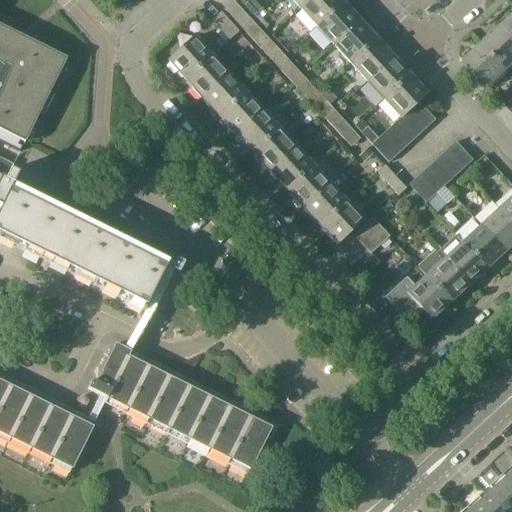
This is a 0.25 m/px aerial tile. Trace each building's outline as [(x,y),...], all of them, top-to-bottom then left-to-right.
[(261,10),(252,0),(236,0),(253,18),(261,10)] [(309,0),(289,0),(299,10),(309,0)] [(342,4),(337,0),(309,0),(299,10),(316,28),(342,4)] [(250,21),(233,3),(224,11),(241,29),(250,21)] [(359,22),(342,4),(316,28),(332,46),(359,22)] [(237,33),(220,14),(211,22),(228,41),(237,33)] [(511,17),(501,28),(511,40),(511,17)] [(250,39),(258,31),(250,21),(241,29),(250,39)] [(375,41),(359,22),(332,46),(349,65),(375,41)] [(0,66),(3,69),(5,66),(10,69),(0,97),(0,131),(19,141),(24,143),(66,59),(26,40),(19,36),(0,26),(0,66)] [(511,40),(501,28),(482,45),(506,71),(511,65),(511,40)] [(266,40),(258,31),(250,39),(258,48),(266,40)] [(184,81),(210,57),(193,39),(167,63),(184,81)] [(275,49),(266,40),(258,48),(266,57),(275,49)] [(392,59),(375,41),(349,65),(366,83),(392,59)] [(482,45),(464,62),(487,88),(506,71),(482,45)] [(284,59),(275,49),(266,57),(275,67),(284,59)] [(201,100),(227,75),(210,57),(184,81),(201,100)] [(291,67),(284,59),(275,67),(283,75),(291,67)] [(409,77),(392,59),(366,83),(383,101),(409,77)] [(300,77),(291,67),(283,75),(291,85),(300,77)] [(218,118),(244,94),(227,75),(201,100),(218,118)] [(308,86),(300,77),(291,85),(300,94),(308,86)] [(426,96),(409,77),(383,101),(400,120),(409,112),(418,103),(426,96)] [(317,95),(308,86),(300,94),(308,103),(317,95)] [(235,136),(261,112),(244,94),(218,118),(235,136)] [(325,104),(317,95),(308,103),(316,112),(325,104)] [(434,121),(418,103),(409,112),(425,130),(434,121)] [(333,113),(325,104),(316,112),(324,121),(333,113)] [(252,155),(278,130),(261,112),(235,136),(252,155)] [(425,130),(409,112),(400,120),(399,121),(415,138),(425,130)] [(342,122),(333,113),(324,121),(333,130),(342,122)] [(415,138),(399,121),(390,129),(406,147),(415,138)] [(341,140),(350,132),(342,122),(333,130),(341,140)] [(367,128),(360,134),(371,146),(378,140),(367,128)] [(406,147),(390,129),(381,138),(397,155),(406,147)] [(268,173),(295,149),(278,130),(252,155),(268,173)] [(359,141),(350,132),(341,140),(350,149),(359,141)] [(381,138),(378,140),(371,146),(388,164),(397,155),(381,138)] [(455,143),(445,152),(462,170),(471,161),(455,143)] [(285,191),(312,167),(295,149),(268,173),(285,191)] [(367,150),(358,158),(363,164),(372,155),(367,150)] [(462,170),(445,152),(436,160),(453,178),(462,170)] [(302,210),(329,185),(336,178),(319,160),(312,167),(285,191),(302,210)] [(453,178),(436,160),(427,169),(443,187),(453,178)] [(0,191),(10,171),(13,165),(12,164),(5,178),(0,175),(0,191)] [(404,190),(384,168),(377,174),(398,196),(404,190)] [(443,187),(427,169),(417,178),(434,195),(436,194),(443,187)] [(10,191),(13,186),(18,175),(10,171),(0,191),(0,208),(0,209),(0,235),(146,308),(147,308),(146,307),(165,269),(166,269),(10,191)] [(319,228),(346,204),(337,194),(344,188),(336,178),(329,185),(302,210),(319,228)] [(434,195),(417,178),(408,186),(425,204),(426,202),(434,195)] [(434,195),(426,202),(437,214),(446,205),(436,194),(434,195)] [(511,198),(498,211),(511,225),(511,198)] [(388,203),(381,210),(385,215),(392,208),(388,203)] [(362,222),(346,204),(319,228),(336,246),(362,222)] [(511,225),(498,211),(480,228),(504,254),(511,246),(511,225)] [(361,246),(380,229),(371,220),(353,237),(361,246)] [(480,228),(461,244),(485,270),(504,254),(480,228)] [(388,238),(380,229),(361,246),(370,255),(388,238)] [(455,237),(436,254),(443,261),(467,287),(485,270),(461,244),(455,237)] [(435,252),(417,269),(424,278),(449,304),(467,287),(443,261),(436,254),(435,252)] [(165,269),(146,307),(147,308),(146,308),(125,351),(130,353),(170,272),(166,269),(165,269)] [(403,291),(390,303),(409,324),(422,312),(430,321),(449,304),(424,278),(414,287),(406,279),(399,286),(403,291)] [(127,358),(130,353),(125,351),(115,346),(95,384),(91,382),(87,390),(250,471),(260,452),(265,455),(279,427),(272,424),(270,429),(127,358)] [(0,383),(0,435),(72,471),(94,426),(93,425),(91,429),(0,383)] [(321,481),(335,468),(327,459),(313,472),(321,481)] [(511,466),(501,477),(511,489),(511,466)] [(492,490),(486,496),(501,511),(511,511),(511,489),(501,477),(489,487),(492,490)] [(477,498),(465,509),(468,511),(501,511),(486,496),(480,501),(477,498)]
